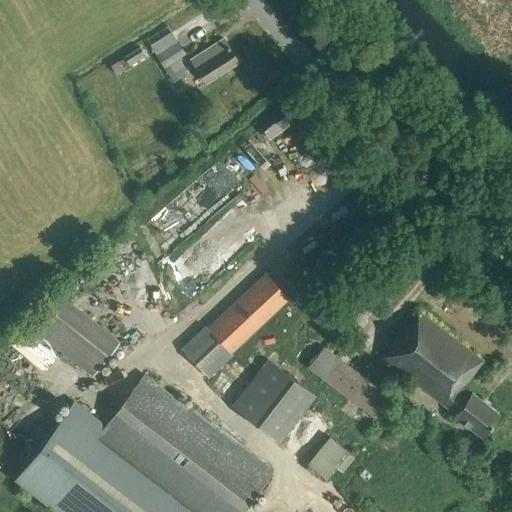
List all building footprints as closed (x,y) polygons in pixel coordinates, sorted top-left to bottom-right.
[(179,58),(185,54),(172,31),(150,45),(172,82),(188,73),(179,58)] [(206,84),(239,63),(225,40),(191,61),(206,84)] [(118,63),(111,67),(115,74),(122,70),(118,63)] [(196,147),(186,155),(191,162),(202,154),(196,147)] [(216,160),(179,195),(206,224),(243,189),(216,160)] [(344,250),(350,244),(344,238),(337,244),(344,250)] [(184,245),(174,256),(204,282),(214,271),(184,245)] [(266,272),(208,328),(206,326),(182,349),(210,378),(234,355),(232,353),(290,298),(266,272)] [(93,375),(120,340),(56,290),(30,325),(93,375)] [(457,413),(455,415),(483,435),(500,412),(473,392),(469,397),(460,390),(483,359),(420,312),(409,326),(407,325),(383,357),(457,413)] [(323,346),(308,366),(323,376),(350,397),(379,419),(394,400),(338,356),(323,346)] [(281,441),(316,395),(269,359),(234,405),(281,441)] [(145,374),(105,426),(75,403),(17,477),(62,511),(242,511),(273,473),(145,374)] [(331,435),(308,463),(324,477),(334,465),(344,473),(356,458),(331,435)]
